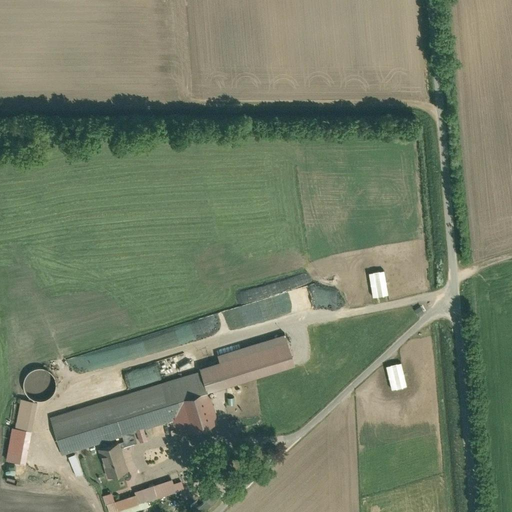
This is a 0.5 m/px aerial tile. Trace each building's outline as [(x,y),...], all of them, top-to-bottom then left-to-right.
[(282,286),(307,283),(304,267),(280,271),(282,286)] [(315,287),(205,314),(209,332),(297,310),(296,307),(319,302),(315,287)] [(291,364),(283,340),(196,368),(202,389),(180,396),(177,388),(52,428),(59,451),(86,442),(89,453),(99,450),(108,478),(125,472),(118,449),(134,444),(131,434),(169,422),(175,440),(218,426),(207,391),(291,364)] [(164,361),(134,368),(138,384),(168,377),(164,361)] [(53,388),(53,385),(53,381),(52,378),(50,374),(47,372),(45,370),(42,369),(39,368),(35,368),(33,369),(30,370),(27,371),(24,374),(22,377),(21,379),(20,382),(20,386),(20,389),(21,392),(23,395),(25,398),(28,400),(31,401),(34,402),(38,402),(41,401),(44,400),(47,398),(49,396),(51,393),(52,391),(53,388)] [(33,404),(19,401),(12,433),(27,436),(33,404)] [(392,447),(367,449),(368,465),(393,463),(392,447)] [(103,511),(113,511),(137,503),(131,485),(98,497),(103,511)] [(180,511),(194,511),(197,508),(187,502),(180,511)]
